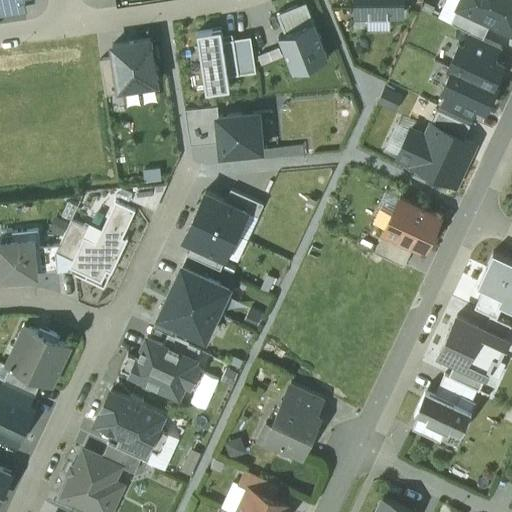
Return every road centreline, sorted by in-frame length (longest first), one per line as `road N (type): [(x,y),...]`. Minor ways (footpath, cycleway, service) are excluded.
road 1 (residential): [(470,218),(360,445)]
road 2 (residential): [(107,330),(20,511)]
road 3 (residential): [(184,171),(107,330)]
road 4 (residential): [(240,0),(68,23)]
road 5 (residential): [(495,511),(360,445)]
